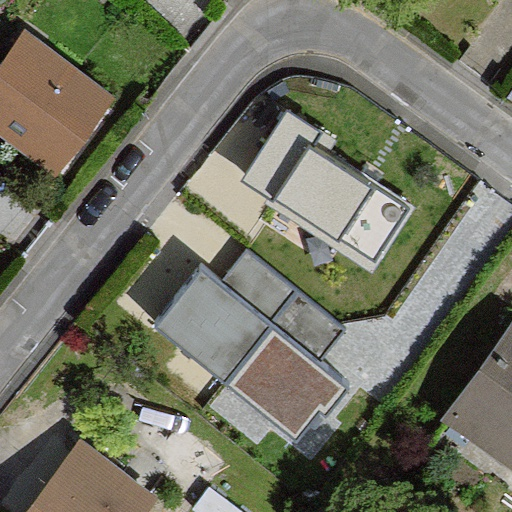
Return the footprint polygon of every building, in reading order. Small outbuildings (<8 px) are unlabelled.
[(27,37),(0,72),(0,130),(55,172),(109,99),(27,37)] [(343,135),(295,105),(248,179),(284,201),(280,208),(379,270),(421,203),(335,149),(343,135)] [(229,377),(300,435),(347,376),(308,345),(327,321),(295,295),(228,241),(208,266),(204,262),(157,320),(229,377)] [(511,343),(507,341),(459,409),(511,446),(511,343)] [(144,511),(155,498),(85,445),(34,511),(144,511)]
